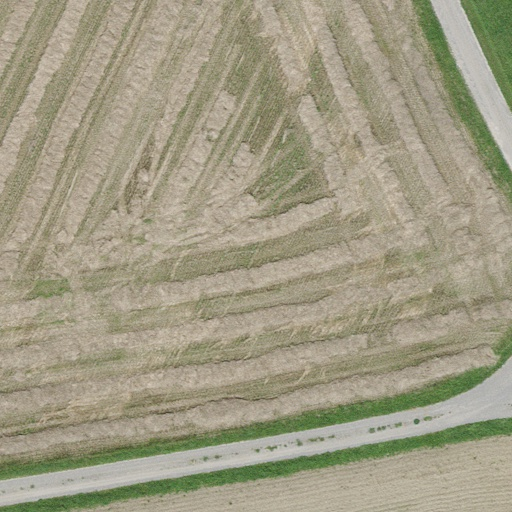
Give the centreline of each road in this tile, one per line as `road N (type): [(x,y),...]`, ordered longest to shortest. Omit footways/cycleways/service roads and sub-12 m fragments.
road 1 (track): [(511,409),(0,490)]
road 2 (track): [(511,148),(442,0)]
